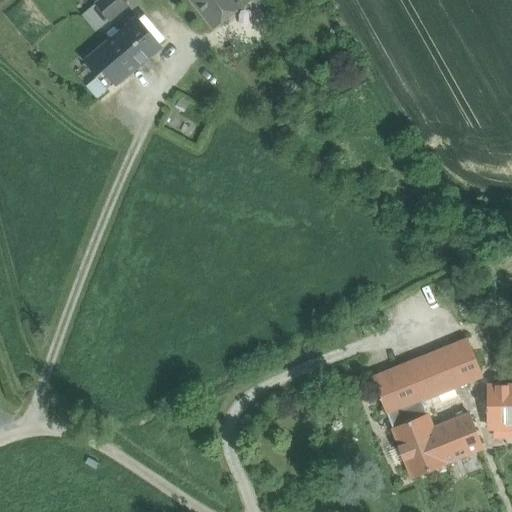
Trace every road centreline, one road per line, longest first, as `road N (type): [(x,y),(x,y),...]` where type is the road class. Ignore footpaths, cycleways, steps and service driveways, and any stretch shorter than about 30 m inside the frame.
road 1 (track): [(161,0),(191,30),(193,46),(32,423)]
road 2 (unclassified): [(0,436),(32,423),(72,433),(209,511)]
